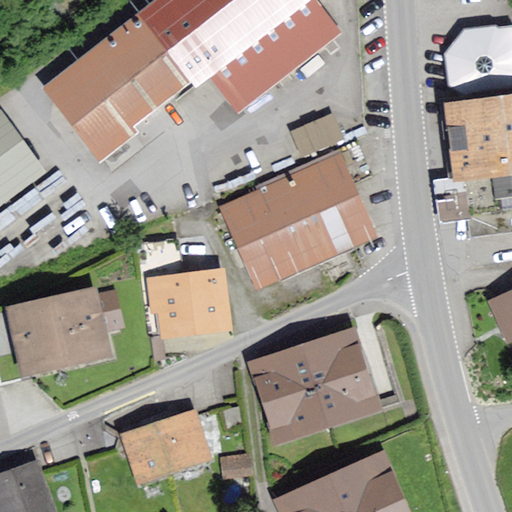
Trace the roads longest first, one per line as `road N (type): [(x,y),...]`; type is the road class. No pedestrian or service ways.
road 1 (unclassified): [(429,270),(0,450)]
road 2 (unknown): [(160,0),(59,84),(57,121),(66,135),(122,151),(265,133)]
road 3 (secondary): [(405,0),(429,270)]
road 4 (secondary): [(429,270),(463,427)]
road 5 (unknown): [(243,345),(183,216)]
